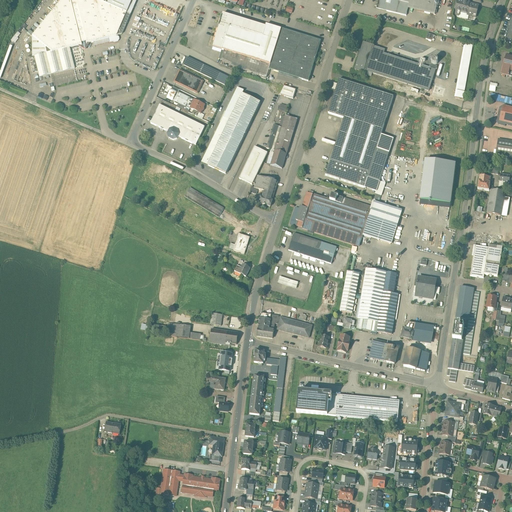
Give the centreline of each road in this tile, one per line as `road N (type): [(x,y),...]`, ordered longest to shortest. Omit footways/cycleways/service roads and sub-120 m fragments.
road 1 (residential): [(503,0),(482,70),(454,281)]
road 2 (residential): [(278,220),(348,0)]
road 3 (residential): [(206,431),(106,416),(0,443)]
road 4 (residential): [(437,386),(246,338)]
road 5 (unclassified): [(129,143),(278,220)]
road 6 (unclassified): [(194,0),(129,143)]
road 7 (residential): [(293,511),(298,468),(314,457),(366,476),(362,511)]
road 8 (unclassified): [(129,143),(0,89)]
road 9 (residential): [(437,386),(423,511)]
road 10 (residential): [(246,338),(278,220)]
